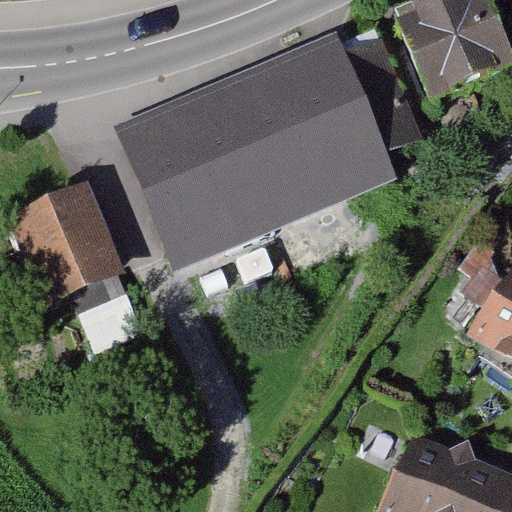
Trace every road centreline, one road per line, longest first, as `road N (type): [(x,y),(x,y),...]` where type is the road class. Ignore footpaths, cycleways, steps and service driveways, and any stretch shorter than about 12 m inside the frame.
road 1 (track): [(212,511),(223,428),(213,385),(121,217),(65,66)]
road 2 (secondary): [(276,0),(65,66),(0,68)]
